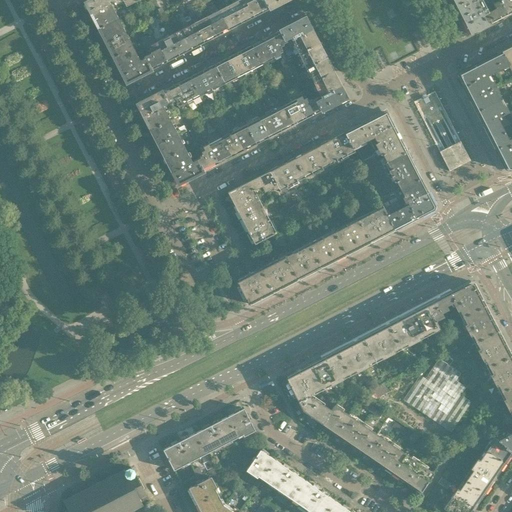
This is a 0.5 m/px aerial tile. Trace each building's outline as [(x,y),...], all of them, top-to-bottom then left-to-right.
[(113,0),(89,0),(85,2),(91,15),(110,5),(115,3),(113,0)] [(253,17),(244,0),(237,0),(230,4),(240,24),(253,17)] [(244,0),(253,17),(269,9),(265,0),(244,0)] [(265,0),(269,9),(286,0),(265,0)] [(399,0),(347,0),(447,187),(486,167),(399,0)] [(452,0),(458,10),(477,0),(452,0)] [(478,0),(477,0),(458,10),(463,21),(487,9),(484,5),(482,6),(478,0)] [(495,9),(493,10),(488,12),(489,13),(482,16),(487,25),(507,15),(500,0),(493,4),(494,5),(495,9)] [(511,0),(499,0),(500,0),(507,15),(511,12),(511,0)] [(230,4),(217,11),(228,30),(240,24),(230,4)] [(110,5),(91,15),(98,29),(117,19),(110,5)] [(487,9),(463,21),(469,31),(472,32),(487,25),(482,16),(489,13),(488,12),(487,9)] [(192,11),(184,15),(187,20),(194,16),(192,11)] [(228,30),(217,11),(205,17),(215,37),(228,30)] [(205,17),(193,23),(203,43),(215,37),(205,17)] [(117,19),(98,29),(106,43),(125,33),(117,19)] [(302,19),(280,30),(286,42),(291,40),(290,39),(310,29),(306,20),(302,19)] [(193,23),(180,30),(191,49),(203,43),(193,23)] [(310,29),(290,39),(291,40),(298,53),(317,43),(310,29)] [(180,30),(168,37),(178,56),(191,49),(180,30)] [(280,30),(264,38),(274,58),(281,55),(279,52),(282,50),(281,47),(284,46),(283,44),(286,42),(280,30)] [(125,33),(106,43),(113,57),(132,47),(125,33)] [(178,56),(168,37),(156,43),(166,62),(178,56)] [(264,38),(251,45),(262,65),(274,58),(264,38)] [(143,57),(143,58),(150,70),(166,62),(156,43),(150,46),(151,49),(148,50),(150,54),(143,57)] [(317,43),(298,53),(305,68),(325,58),(317,43)] [(251,45),(240,51),(250,71),(262,65),(251,45)] [(511,45),(500,52),(507,65),(511,72),(511,70),(511,45)] [(132,47),(113,57),(120,71),(139,61),(132,47)] [(240,51),(226,58),(236,78),(250,71),(240,51)] [(463,87),(488,74),(488,75),(507,65),(500,52),(458,73),(460,77),(459,77),(463,87)] [(139,61),(120,71),(126,83),(150,70),(143,58),(139,61)] [(226,58),(214,64),(224,84),(236,78),(226,58)] [(325,58),(305,68),(312,82),(332,72),(325,58)] [(214,64),(201,71),(211,91),(224,84),(214,64)] [(201,71),(188,77),(199,97),(211,91),(201,71)] [(332,72),(312,82),(320,96),(339,86),(332,72)] [(488,74),(463,87),(470,99),(495,87),(488,75),(488,74)] [(188,77),(176,84),(187,103),(199,97),(188,77)] [(176,84),(160,92),(167,104),(170,102),(171,104),(175,102),(176,104),(180,103),(181,106),(187,103),(176,84)] [(339,86),(320,96),(320,97),(316,99),(322,110),(343,99),(344,95),(339,86)] [(495,87),(470,99),(476,112),(501,99),(495,87)] [(160,92),(137,104),(143,116),(162,106),(167,104),(160,92)] [(301,95),(296,98),(306,118),(322,110),(316,99),(315,97),(312,99),(311,98),(308,100),(307,97),(303,99),(301,95)] [(306,118),(296,98),(283,105),(294,124),(306,118)] [(501,99),(476,112),(483,124),(496,117),(507,112),(501,99)] [(294,124),(283,105),(271,111),(281,131),(294,124)] [(162,106),(143,116),(150,130),(169,120),(162,106)] [(281,131),(271,111),(258,118),(269,137),(281,131)] [(383,112),(365,121),(372,135),(393,124),(389,117),(386,118),(383,112)] [(496,117),(483,124),(495,149),(503,145),(501,141),(507,138),(496,117)] [(258,118),(245,125),(255,144),(269,137),(258,118)] [(169,120),(150,130),(158,144),(177,134),(169,120)] [(365,121),(347,131),(344,132),(353,149),(356,148),(363,161),(375,155),(376,154),(375,150),(369,139),(373,137),(372,135),(365,121)] [(393,124),(372,135),(373,137),(369,139),(375,150),(400,137),(393,124)] [(255,144),(245,125),(233,131),(243,150),(255,144)] [(233,131),(220,138),(231,157),(243,150),(233,131)] [(344,132),(331,139),(341,158),(354,152),(353,149),(344,132)] [(177,134),(158,144),(165,158),(184,148),(177,134)] [(400,137),(375,150),(376,154),(375,155),(377,158),(378,157),(381,164),(384,162),(406,151),(400,137)] [(220,138),(208,144),(218,163),(231,157),(220,138)] [(511,151),(507,142),(508,139),(507,138),(501,141),(503,145),(495,149),(506,169),(510,171),(511,169),(511,151)] [(331,139),(319,145),(329,165),(341,158),(331,139)] [(199,158),(196,160),(202,171),(218,163),(208,144),(203,147),(205,150),(201,152),(202,155),(199,157),(199,158)] [(319,145),(307,151),(317,171),(329,165),(319,145)] [(184,148),(165,158),(172,172),(192,162),(191,162),(184,148)] [(307,151),(294,158),(304,178),(317,171),(307,151)] [(406,151),(384,162),(381,164),(375,167),(378,173),(380,172),(381,174),(383,173),(385,171),(388,177),(413,164),(406,151)] [(294,158),(281,164),(291,184),(304,178),(294,158)] [(192,162),(172,172),(178,184),(202,171),(196,160),(191,162),(192,162)] [(269,171),(278,187),(279,190),(291,184),(281,164),(269,171)] [(388,177),(385,178),(381,180),(384,185),(387,183),(390,181),(393,186),(390,188),(386,190),(388,193),(420,177),(413,164),(388,177)] [(269,171),(248,181),(253,190),(254,190),(261,186),(264,191),(272,187),(274,190),(278,187),(269,171)] [(375,177),(366,181),(372,192),(380,187),(375,177)] [(420,177),(388,193),(385,194),(387,196),(393,208),(407,201),(427,191),(420,177)] [(248,181),(227,192),(234,205),(256,194),(254,190),(253,190),(248,181)] [(427,191),(407,201),(416,219),(434,210),(435,206),(427,191)] [(256,194),(234,205),(241,218),(262,207),(256,194)] [(387,196),(385,194),(378,198),(381,204),(395,230),(416,219),(407,201),(393,208),(387,196)] [(395,230),(381,204),(369,211),(382,236),(395,230)] [(262,207),(241,218),(248,231),(269,220),(262,207)] [(382,236),(369,211),(357,217),(370,242),(382,236)] [(370,242),(357,217),(345,223),(358,248),(370,242)] [(276,232),(269,220),(248,231),(254,244),(276,232)] [(358,248),(345,223),(333,229),(346,255),(358,248)] [(346,255),(333,229),(321,236),(334,261),(346,255)] [(334,261),(321,236),(309,242),(322,267),(334,261)] [(322,267),(309,242),(296,248),(310,273),(322,267)] [(310,273),(296,248),(285,254),(298,279),(310,273)] [(298,279),(285,254),(272,261),(285,286),(298,279)] [(285,286),(272,261),(260,267),(273,292),(285,286)] [(273,292),(260,267),(248,273),(261,298),(273,292)] [(261,298),(248,273),(237,279),(238,280),(236,281),(248,304),(249,303),(250,304),(261,298)] [(470,281),(449,292),(453,299),(452,303),(449,304),(451,308),(454,306),(479,293),(474,282),(470,281)] [(446,323),(443,317),(441,313),(446,310),(444,306),(449,304),(452,303),(453,299),(449,292),(425,304),(434,321),(437,327),(446,323)] [(143,303),(152,298),(150,293),(140,298),(143,303)] [(479,293),(454,306),(460,318),(485,304),(479,293)] [(425,304),(413,310),(426,335),(438,329),(437,327),(434,321),(425,304)] [(485,304),(460,318),(467,330),(492,317),(485,304)] [(413,310),(400,317),(413,342),(426,335),(413,310)] [(400,317),(387,324),(400,349),(413,342),(400,317)] [(492,317),(467,330),(473,343),(498,330),(492,317)] [(387,324),(374,330),(387,356),(400,349),(387,324)] [(374,330),(361,337),(374,362),(387,356),(374,330)] [(498,330),(473,343),(480,355),(505,342),(498,330)] [(361,337),(349,344),(362,369),(374,362),(361,337)] [(505,342),(480,355),(486,367),(511,354),(505,342)] [(349,344),(336,350),(349,375),(362,369),(349,344)] [(336,350),(323,357),(336,382),(349,375),(336,350)] [(511,356),(511,354),(486,367),(492,380),(511,369),(511,356)] [(323,357),(310,363),(324,389),(336,382),(323,357)] [(419,410),(440,425),(465,388),(455,381),(460,373),(438,359),(413,396),(424,403),(419,410)] [(310,363),(298,370),(310,393),(311,392),(313,395),(324,389),(310,363)] [(511,369),(492,380),(499,392),(511,385),(511,369)] [(298,370),(286,376),(287,377),(286,378),(298,402),(309,397),(310,393),(298,370)] [(371,401),(388,392),(383,384),(364,394),(366,397),(371,401)] [(511,385),(499,392),(505,405),(511,401),(511,385)] [(311,400),(309,397),(298,402),(302,410),(322,424),(330,412),(313,400),(311,400)] [(374,408),(367,403),(364,407),(372,412),(374,408)] [(334,406),(330,412),(322,424),(329,429),(328,430),(335,434),(348,415),(334,406)] [(255,430),(243,408),(227,416),(237,437),(242,434),(243,436),(255,430)] [(382,413),(374,408),(372,412),(379,417),(382,413)] [(348,415),(335,434),(342,439),(343,438),(351,443),(363,425),(348,415)] [(227,416),(209,426),(195,433),(206,453),(237,437),(227,416)] [(402,427),(395,422),(392,426),(399,431),(402,427)] [(363,425),(351,443),(357,448),(357,449),(364,454),(377,434),(363,425)] [(410,432),(402,427),(399,431),(407,436),(410,432)] [(511,450),(511,431),(498,439),(510,451),(511,450)] [(195,433),(177,442),(163,449),(173,470),(206,453),(195,433)] [(377,434),(364,454),(370,458),(371,457),(378,462),(391,444),(377,434)] [(510,451),(498,439),(493,435),(489,441),(491,442),(486,450),(504,463),(509,456),(508,455),(510,451)] [(430,447),(423,442),(420,446),(428,451),(430,447)] [(391,444),(378,462),(385,467),(385,468),(392,473),(405,454),(391,444)] [(438,452),(430,447),(428,451),(435,456),(438,452)] [(275,460),(261,450),(260,449),(246,470),(257,478),(258,476),(262,479),(275,460)] [(504,463),(486,450),(480,459),(478,457),(474,463),(493,477),(499,469),(500,469),(504,463)] [(405,454),(392,473),(398,477),(399,476),(407,481),(419,463),(405,454)] [(305,480),(288,469),(275,460),(262,479),(292,499),(305,480)] [(419,463),(407,481),(414,486),(413,487),(419,491),(420,490),(421,491),(433,473),(419,463)] [(493,477),(474,463),(470,469),(472,470),(466,480),(484,492),(489,486),(487,485),(493,477)] [(131,511),(135,511),(134,510),(142,506),(142,507),(143,506),(139,499),(145,496),(146,496),(134,472),(133,472),(130,467),(125,470),(124,468),(123,469),(123,470),(116,474),(115,473),(106,477),(106,478),(98,482),(98,481),(88,486),(89,487),(81,491),(80,490),(80,491),(80,492),(72,496),(72,495),(71,495),(71,496),(64,500),(63,499),(62,500),(67,509),(63,511),(62,511),(131,511)] [(198,467),(194,469),(198,476),(202,474),(198,467)] [(188,488),(189,489),(200,511),(233,511),(223,505),(215,489),(216,488),(210,476),(188,488)] [(326,511),(335,500),(318,489),(305,480),(292,499),(310,511),(326,511)] [(479,499),(484,492),(466,480),(459,490),(457,488),(453,493),(473,506),(478,498),(479,499)] [(468,511),(473,506),(453,493),(443,508),(448,511),(468,511)] [(351,511),(347,509),(335,500),(326,511),(351,511)]
